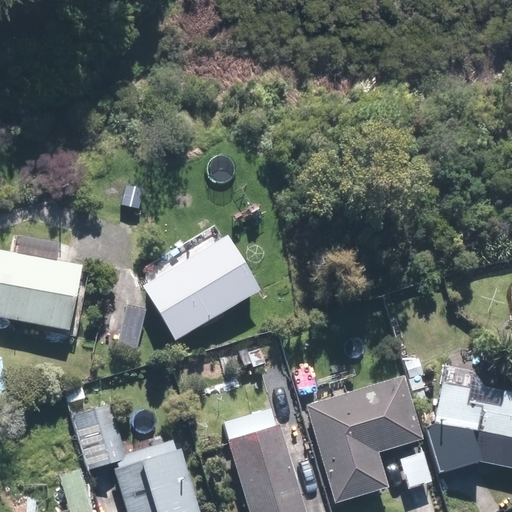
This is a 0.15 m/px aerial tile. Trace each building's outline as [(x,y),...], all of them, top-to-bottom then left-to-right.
[(146,287),(178,340),(261,290),(229,237),(146,287)] [(0,250),(0,316),(70,330),(82,266),(0,250)] [(145,308),(126,305),(120,345),(139,348),(145,308)] [(311,364),(289,371),(298,397),(320,390),(311,364)] [(435,424),(427,427),(433,445),(441,472),(478,460),(511,466),(511,391),(485,386),(475,372),(446,367),(435,424)] [(405,377),(309,406),(337,501),(388,486),(378,452),(424,439),(405,377)] [(200,511),(182,450),(178,451),(175,441),(126,455),(112,406),(76,416),(91,467),(117,460),(119,467),(117,468),(129,511),(200,511)] [(304,511),(279,426),(230,440),(251,511),(304,511)] [(425,452),(399,461),(409,490),(434,481),(425,452)]
